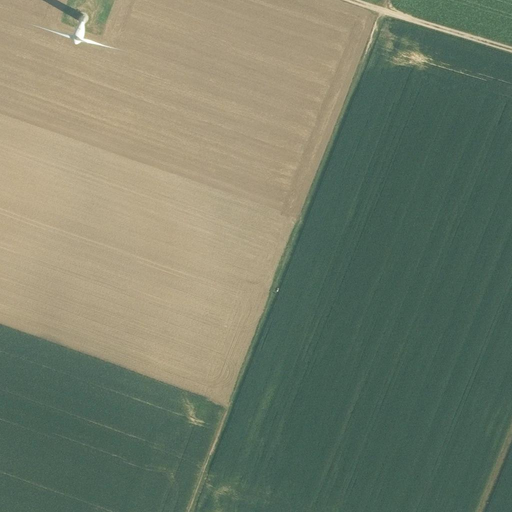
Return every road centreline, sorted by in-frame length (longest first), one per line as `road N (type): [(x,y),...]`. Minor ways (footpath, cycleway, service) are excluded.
road 1 (track): [(389,0),(272,301)]
road 2 (track): [(511,53),(338,0)]
